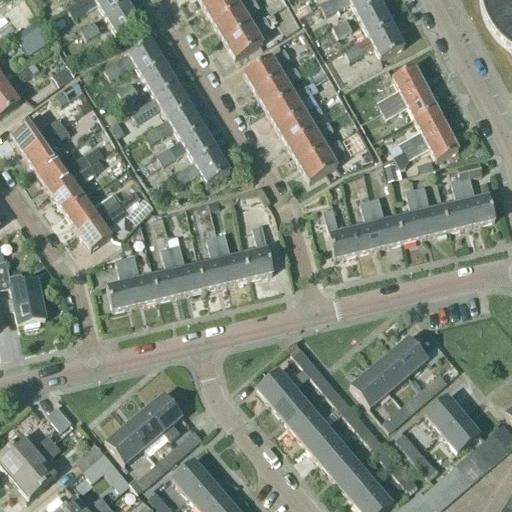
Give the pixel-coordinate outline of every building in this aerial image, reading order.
[(89,0),(90,0),(89,0),(88,0),(79,6),(85,17),(96,10),(103,22),(125,8),(120,0),(89,0)] [(193,0),(200,11),(219,0),(193,0)] [(219,0),(200,11),(211,29),(239,13),(233,3),(238,0),(219,0)] [(355,20),(378,8),(374,0),(338,0),(332,4),(338,15),(349,8),(355,20)] [(511,0),(477,0),(478,5),(479,11),(480,15),(481,18),(483,24),(485,27),(488,33),(490,36),(494,41),(496,44),(501,48),(506,52),(511,56),(511,58),(511,0)] [(22,3),(2,16),(16,36),(36,23),(34,19),(22,3)] [(338,15),(332,4),(318,11),(324,22),(338,15)] [(239,13),(211,29),(222,48),(250,31),(244,21),(257,14),(252,5),(239,13)] [(85,17),(79,6),(65,14),(72,25),(85,17)] [(139,30),(125,8),(103,22),(116,44),(139,30)] [(390,30),(378,8),(355,20),(367,42),(390,30)] [(250,31),(222,48),(233,66),(261,49),(255,39),(268,31),(263,23),(250,31)] [(352,38),(346,26),(331,34),(337,45),(352,38)] [(78,36),(85,46),(98,39),(91,27),(78,36)] [(46,45),(35,29),(15,42),(26,59),(46,45)] [(390,30),(367,42),(356,48),(361,59),(373,53),(379,65),(402,53),(390,30)] [(123,78),(133,72),(140,83),(162,69),(149,47),(126,61),(127,61),(116,67),(123,78)] [(342,56),(347,67),(361,59),(356,48),(342,56)] [(241,79),(252,98),(280,81),(274,71),(287,64),(282,55),(269,63),(241,79)] [(15,81),(27,72),(26,72),(21,65),(10,74),(15,81)] [(116,67),(102,75),(109,86),(123,78),(116,67)] [(32,68),(26,72),(27,72),(31,79),(37,75),(32,68)] [(146,93),(152,104),(153,104),(175,91),(162,69),(140,83),(146,93)] [(412,72),(401,78),(397,69),(385,75),(397,97),(376,108),(380,116),(424,94),(412,72)] [(57,93),(72,82),(64,71),(49,81),(57,93)] [(27,72),(15,81),(19,87),(31,79),(27,72)] [(263,116),(291,99),(285,90),(298,82),(293,74),(280,82),(280,81),(252,98),(263,116)] [(66,107),(80,97),(73,86),(59,96),(66,107)] [(4,88),(0,91),(0,121),(18,108),(4,88)] [(115,97),(122,108),(136,99),(129,88),(115,97)] [(149,121),(159,115),(165,125),(166,126),(188,112),(175,91),(153,104),(152,104),(142,110),(149,121)] [(274,134),(302,117),(296,108),(309,100),(304,92),(291,100),(291,99),(263,116),(274,134)] [(406,114),(412,126),(434,114),(424,94),(380,116),(385,125),(406,114)] [(149,121),(142,110),(128,118),(135,129),(149,121)] [(302,118),(302,117),(274,134),(285,152),(313,136),(307,126),(320,118),(315,110),(302,118)] [(162,142),(172,136),(178,147),(179,147),(201,134),(188,112),(166,126),(165,125),(155,131),(162,142)] [(445,135),(434,114),(412,126),(419,138),(398,149),(402,158),(445,135)] [(8,141),(21,161),(61,132),(56,124),(36,138),(28,127),(8,141)] [(116,128),(108,133),(115,144),(123,139),(116,128)] [(313,136),(285,152),(296,170),(324,154),(318,144),(331,136),(326,128),(313,136)] [(162,142),(155,131),(141,140),(148,150),(162,142)] [(55,165),(56,166),(66,158),(58,147),(67,140),(61,132),(21,161),(35,180),(55,165)] [(175,164),(185,157),(191,168),(192,169),(214,155),(201,134),(179,147),(178,147),(168,153),(175,164)] [(402,158),(407,166),(428,155),(434,168),(457,156),(445,135),(402,158)] [(356,138),(348,142),(356,156),(363,152),(356,138)] [(324,154),(296,170),(307,189),(335,172),(329,162),(342,154),(337,146),(324,154)] [(83,162),(88,171),(97,164),(102,161),(96,153),(83,162)] [(161,172),(175,164),(168,153),(154,161),(161,172)] [(188,185),(198,179),(205,191),(228,177),(214,155),(192,169),(191,168),(181,174),(188,185)] [(407,166),(402,158),(392,163),(399,176),(403,173),(407,166)] [(88,171),(83,162),(63,176),(56,166),(55,165),(35,180),(48,199),(88,171)] [(97,164),(88,171),(94,178),(99,175),(103,172),(97,164)] [(394,169),(383,171),(387,187),(397,184),(394,169)] [(458,185),(467,183),(479,180),(477,169),(455,174),(457,185),(458,185)] [(62,218),(82,203),(74,192),(94,178),(88,171),(48,199),(62,218)] [(174,193),(188,185),(181,174),(168,183),(174,193)] [(483,180),(472,182),(476,200),(487,197),(483,180)] [(458,185),(470,232),(493,227),(487,202),(473,206),(467,183),(458,185)] [(454,210),(441,214),(447,238),(470,232),(458,185),(457,185),(448,187),(454,210)] [(413,196),(424,243),(447,238),(441,214),(428,217),(422,194),(413,196)] [(424,243),(413,196),(403,198),(409,221),(395,225),(401,249),(424,243)] [(130,200),(116,210),(121,217),(136,207),(135,206),(130,200)] [(75,237),(115,209),(110,201),(90,215),(82,203),(62,218),(75,237)] [(379,254),(401,249),(395,225),(382,228),(376,205),(367,207),(379,254)] [(216,206),(207,208),(208,217),(217,215),(216,206)] [(356,260),(379,254),(367,207),(357,209),(363,232),(350,236),(356,260)] [(115,209),(75,237),(89,257),(110,242),(101,230),(121,217),(116,210),(115,209)] [(356,260),(350,236),(336,239),(331,216),(321,218),(333,266),(356,260)] [(242,261),(248,285),(271,280),(260,232),(250,234),(256,258),(242,261)] [(250,234),(237,237),(242,261),(256,258),(250,234)] [(214,243),(225,291),(248,285),(242,261),(229,264),(223,241),(214,243)] [(225,291),(214,243),(204,245),(210,268),(196,271),(202,296),(225,291)] [(126,246),(119,248),(122,260),(130,258),(127,246),(126,246)] [(202,296),(196,271),(183,275),(178,251),(168,254),(179,301),(202,296)] [(179,301),(168,254),(159,256),(164,279),(151,282),(157,306),(179,301)] [(123,264),(134,312),(157,306),(151,282),(138,285),(132,262),(123,264)] [(105,293),(110,317),(134,312),(123,264),(113,266),(119,290),(105,293)] [(0,268),(0,296),(8,294),(16,333),(23,331),(24,334),(37,332),(37,328),(43,327),(35,288),(22,291),(19,280),(8,283),(4,267),(3,268),(0,268)] [(406,383),(425,366),(421,361),(406,343),(386,360),(406,383)] [(441,363),(431,352),(421,361),(425,366),(430,372),(441,363)] [(307,383),(316,376),(299,357),(291,364),(301,375),(307,383)] [(406,383),(386,360),(367,376),(387,399),(406,383)] [(307,383),(301,375),(287,387),(277,375),(253,395),(270,415),(294,395),(307,383)] [(324,402),(332,395),(316,376),(307,383),(324,402)] [(387,399),(367,376),(348,393),(367,415),(387,399)] [(419,397),(426,405),(445,389),(437,381),(419,397)] [(286,434),(310,414),(294,395),(270,415),(286,434)] [(340,421),(348,414),(332,395),(324,402),(340,421)] [(407,421),(426,405),(419,397),(400,413),(407,421)] [(141,416),(161,440),(181,423),(161,400),(141,416)] [(438,441),(462,421),(445,401),(422,421),(438,441)] [(511,411),(502,420),(511,430),(511,411)] [(57,439),(69,430),(54,412),(43,421),(57,439)] [(387,438),(407,421),(400,413),(380,430),(387,438)] [(302,453),(326,433),(325,432),(331,427),(325,420),(319,425),(310,414),(286,434),(302,453)] [(356,440),(365,433),(348,414),(340,421),(356,440)] [(141,416),(122,432),(142,456),(161,440),(141,416)] [(462,421),(438,441),(455,460),(479,441),(462,421)] [(490,441),(506,459),(511,453),(511,443),(502,431),(490,441)] [(142,456),(122,432),(103,449),(122,472),(142,456)] [(319,472),(342,452),(326,433),(302,453),(319,472)] [(372,459),(381,452),(365,433),(356,440),(372,459)] [(173,453),(181,462),(199,446),(192,438),(173,453)] [(409,466),(417,459),(401,440),(393,447),(409,466)] [(497,467),(506,459),(490,441),(481,448),(497,467)] [(0,473),(10,485),(52,449),(46,442),(31,454),(21,442),(0,459),(0,473)] [(488,474),(497,467),(481,448),(473,456),(488,474)] [(10,485),(27,505),(55,481),(44,469),(59,457),(52,449),(10,485)] [(82,478),(102,460),(94,450),(73,468),(82,478)] [(335,491),(359,471),(342,452),(319,472),(335,491)] [(389,478),(397,471),(381,452),(372,459),(389,478)] [(161,479),(181,462),(173,453),(154,470),(161,479)] [(479,481),(488,474),(473,456),(464,463),(479,481)] [(417,459),(409,466),(425,485),(434,478),(417,459)] [(102,460),(82,478),(90,488),(111,471),(102,460)] [(471,489),(479,481),(464,463),(455,471),(471,489)] [(169,485),(186,505),(209,485),(192,466),(169,485)] [(142,495),(161,479),(154,470),(135,487),(142,495)] [(351,510),(375,490),(359,471),(335,491),(351,510)] [(397,471),(389,478),(405,497),(413,490),(397,471)] [(462,496),(471,489),(455,471),(447,478),(462,496)] [(453,504),(462,496),(447,478),(438,486),(453,504)] [(121,482),(111,490),(119,500),(129,491),(127,490),(121,482)] [(133,485),(127,490),(129,491),(136,500),(142,495),(135,487),(133,485)] [(209,485),(186,505),(192,511),(215,511),(225,504),(209,485)] [(445,511),(453,504),(438,486),(429,493),(445,511)] [(375,490),(351,510),(352,511),(388,511),(391,509),(375,490)] [(443,511),(445,511),(429,493),(421,501),(430,511),(443,511)] [(430,511),(421,501),(418,498),(409,505),(415,511),(430,511)] [(151,511),(165,511),(154,499),(146,506),(151,511)] [(511,511),(511,504),(508,502),(501,511),(511,511)] [(63,511),(103,511),(105,511),(99,503),(88,511),(80,511),(74,503),(63,511)]
